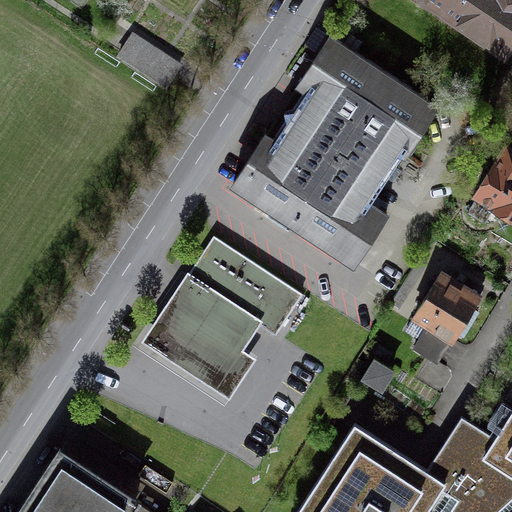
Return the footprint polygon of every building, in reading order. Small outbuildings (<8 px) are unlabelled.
[(511,0),(427,0),(505,53),(511,42),(511,0)] [(118,58),(174,76),(183,48),(128,30),(118,58)] [(442,104),(333,33),(320,52),(299,85),(306,89),(292,111),(276,136),(266,129),(247,159),(230,185),(356,267),(392,214),(373,201),(405,153),(408,156),(442,104)] [(511,108),(502,124),(504,125),(511,130),(511,108)] [(511,130),(504,125),(498,135),(511,143),(511,130)] [(511,149),(507,146),(467,210),(485,220),(495,204),(511,214),(511,149)] [(301,295),(214,236),(202,253),(197,262),(190,273),(262,321),(277,331),(301,295)] [(427,262),(420,258),(394,300),(393,301),(400,305),(427,262)] [(479,295),(441,271),(415,314),(429,323),(414,347),(437,361),(451,337),(452,338),(468,313),(479,295)] [(262,321),(190,273),(145,340),(230,396),(256,358),(244,350),(262,321)] [(394,369),(376,358),(365,376),(381,387),(394,369)] [(511,511),(511,408),(495,434),(462,413),(436,454),(427,467),(355,420),(294,511),(511,511)] [(155,511),(60,448),(18,511),(155,511)]
